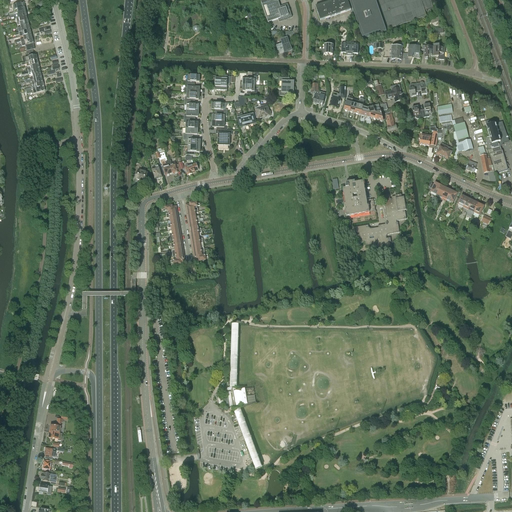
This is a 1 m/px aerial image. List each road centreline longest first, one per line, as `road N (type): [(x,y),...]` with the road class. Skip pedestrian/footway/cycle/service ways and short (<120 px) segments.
road 1 (primary): [(112,511),(113,160),(128,0)]
road 2 (primary): [(80,0),(96,135),(97,415)]
road 3 (tertiary): [(143,376),(140,211),(146,200),(178,190)]
road 4 (unclassified): [(61,326),(78,231),(78,139)]
road 5 (tertiary): [(237,178),(404,155)]
road 6 (unclassified): [(78,139),(53,0)]
road 7 (unclassified): [(162,57),(303,61)]
road 8 (tertiary): [(143,376),(159,511)]
road 9 (residential): [(215,181),(205,100),(236,99),(237,82)]
